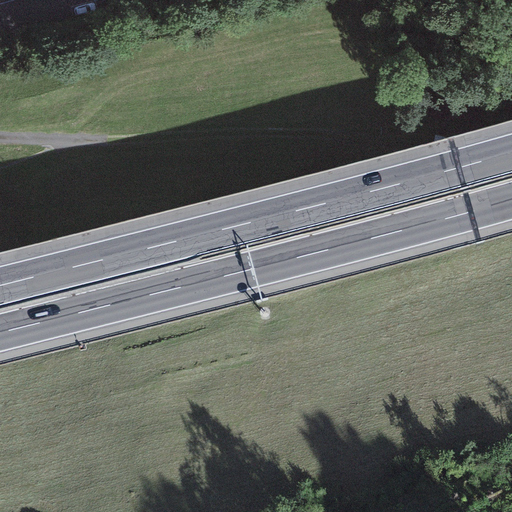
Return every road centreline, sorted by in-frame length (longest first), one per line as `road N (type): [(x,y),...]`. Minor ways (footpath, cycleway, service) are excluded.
road 1 (motorway): [(511,153),(0,285)]
road 2 (motorway): [(0,332),(511,200)]
